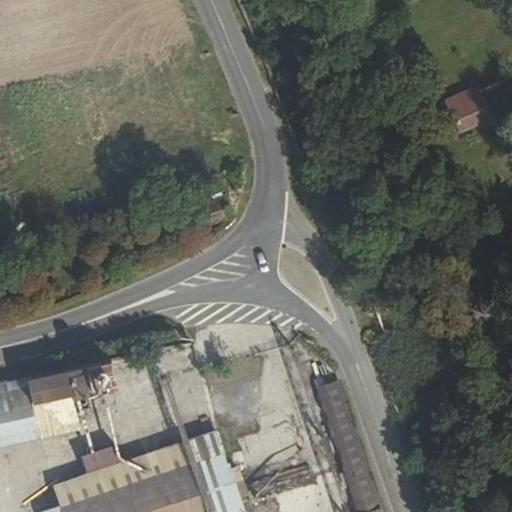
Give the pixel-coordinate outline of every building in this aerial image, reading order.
[(511,109),(505,89),(483,100),(485,103),(452,115),(449,106),(444,107),(445,112),(384,139),(391,162),(498,124),(495,119),(511,112),(511,109)] [(485,103),(483,100),(481,92),(449,106),(452,115),(485,103)] [(222,196),(205,206),(213,223),(228,213),(222,196)] [(213,223),(205,206),(190,211),(198,229),(213,223)] [(378,228),(355,238),(361,259),(385,248),(378,228)] [(361,259),(386,326),(418,312),(395,247),(385,248),(361,259)] [(32,384),(37,409),(122,392),(117,368),(32,384)] [(0,455),(46,446),(37,409),(32,384),(0,391),(0,455)] [(390,511),(349,387),(327,394),(363,511),(390,511)] [(248,511),(234,461),(184,477),(176,455),(133,468),(126,450),(91,461),(96,479),(62,489),(69,510),(62,511),(248,511)]
